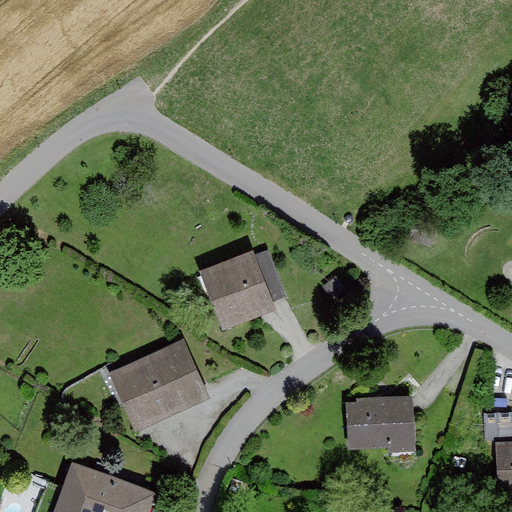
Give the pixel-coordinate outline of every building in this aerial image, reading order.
[(438,224),(415,217),(408,238),(431,245),(438,224)] [(259,249),(200,274),(225,330),(283,305),(259,249)] [(187,338),(112,371),(138,428),(213,395),(187,338)] [(347,404),(350,451),(419,447),(416,399),(347,404)] [(511,409),(485,410),(486,434),(511,433),(511,409)] [(511,446),(500,447),(501,500),(511,499),(511,446)] [(156,511),(164,490),(74,459),(56,511),(156,511)]
